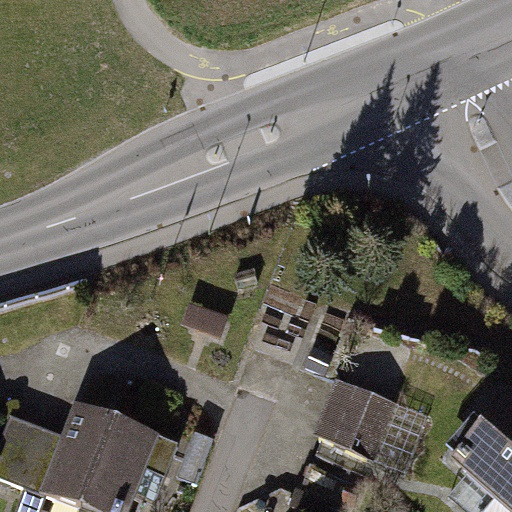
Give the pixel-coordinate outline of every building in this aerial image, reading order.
[(389,404),(342,386),(320,444),(367,462),(389,404)] [(511,399),(508,396),(454,457),(511,508),(511,399)] [(155,439),(80,410),(67,443),(45,499),(77,511),(125,511),(131,497),(156,506),(178,448),(155,439)] [(0,481),(45,499),(67,443),(12,422),(0,451),(0,481)] [(213,442),(194,435),(178,480),(197,487),(213,442)] [(353,511),(364,488),(310,467),(294,507),(307,511),(322,511),(325,505),(341,511),(353,511)]
